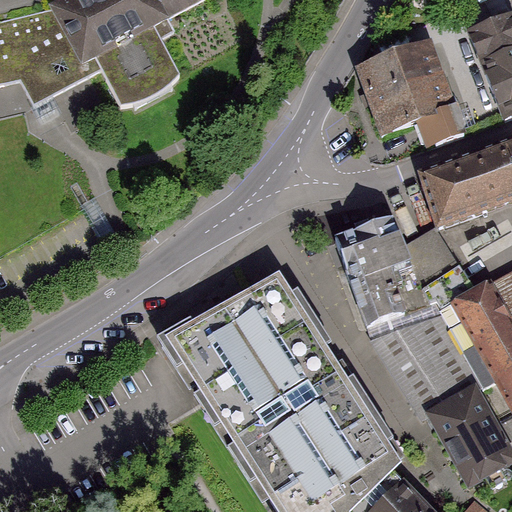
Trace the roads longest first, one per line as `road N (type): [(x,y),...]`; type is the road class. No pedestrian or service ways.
road 1 (residential): [(274,173),(170,259),(0,370)]
road 2 (residential): [(511,135),(362,183),(274,173)]
road 3 (residential): [(373,0),(274,173)]
